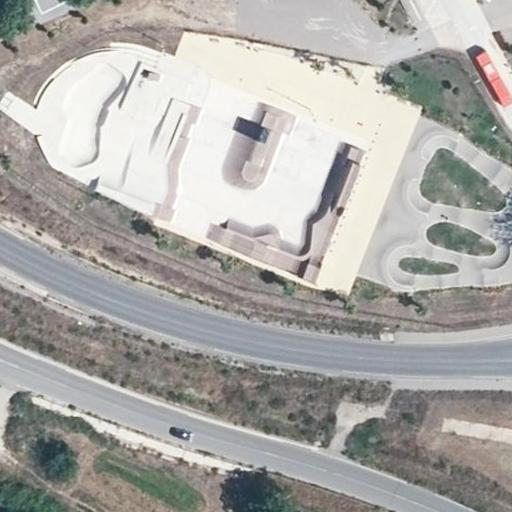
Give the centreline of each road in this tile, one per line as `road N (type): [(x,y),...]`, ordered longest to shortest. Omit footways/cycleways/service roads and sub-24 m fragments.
road 1 (tertiary): [(511,359),(375,359),(242,341),(120,306),(0,251)]
road 2 (residential): [(0,358),(178,431),(380,486),(441,511)]
